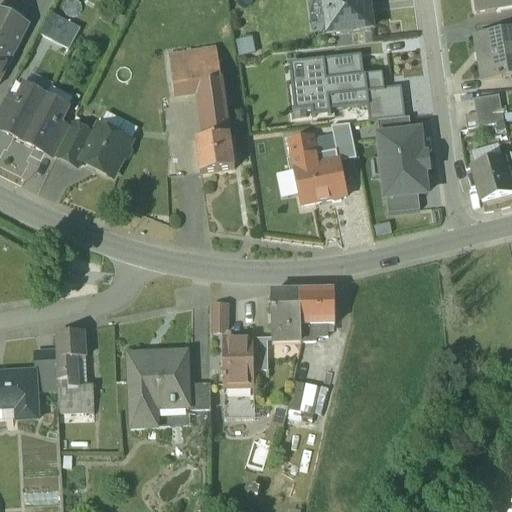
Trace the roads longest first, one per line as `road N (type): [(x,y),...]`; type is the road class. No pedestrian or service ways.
road 1 (residential): [(137,256),(262,278),(334,273),(463,240)]
road 2 (residential): [(463,240),(426,0)]
road 3 (residential): [(137,256),(131,286),(110,305),(0,324)]
road 4 (residential): [(0,200),(137,256)]
